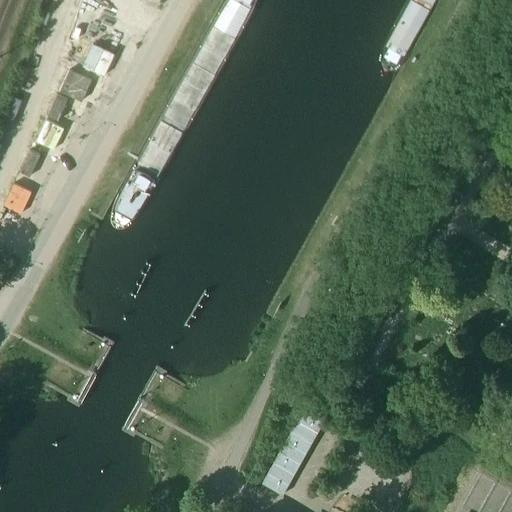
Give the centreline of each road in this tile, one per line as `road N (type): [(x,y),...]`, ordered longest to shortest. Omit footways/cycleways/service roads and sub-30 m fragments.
road 1 (unclassified): [(206,511),(299,316),(469,0)]
road 2 (unclassified): [(0,322),(180,0)]
